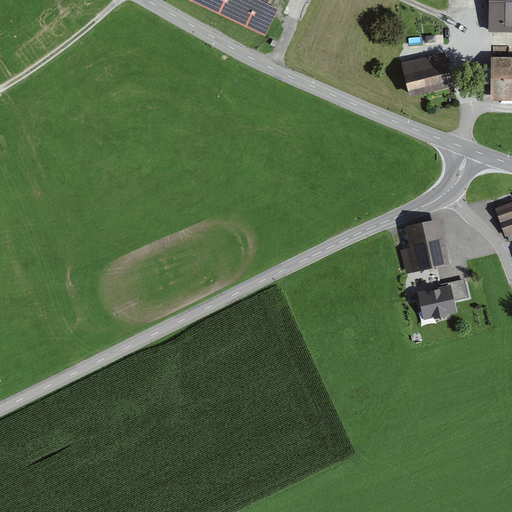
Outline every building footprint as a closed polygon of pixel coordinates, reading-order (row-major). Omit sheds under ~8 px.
[(192,0),(265,34),(278,6),(269,2),(270,0),(192,0)] [(511,0),(491,0),(491,26),(511,26),(511,0)] [(495,46),(495,55),(506,55),(506,47),(495,46)] [(411,96),(453,87),(445,52),(403,61),(411,96)] [(491,99),(511,99),(511,56),(492,56),(491,99)] [(506,235),(511,232),(511,209),(499,213),(506,235)] [(407,272),(449,262),(438,218),(407,226),(412,245),(401,247),(407,272)] [(425,319),(457,312),(454,300),(468,297),(464,279),(418,289),(425,319)]
